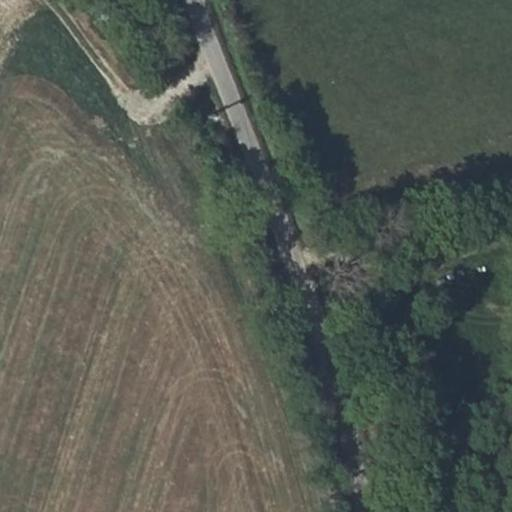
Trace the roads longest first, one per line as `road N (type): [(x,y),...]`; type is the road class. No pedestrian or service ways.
road 1 (unclassified): [(366,511),(363,484),(191,0)]
road 2 (track): [(212,51),(174,90),(142,103),(64,0)]
